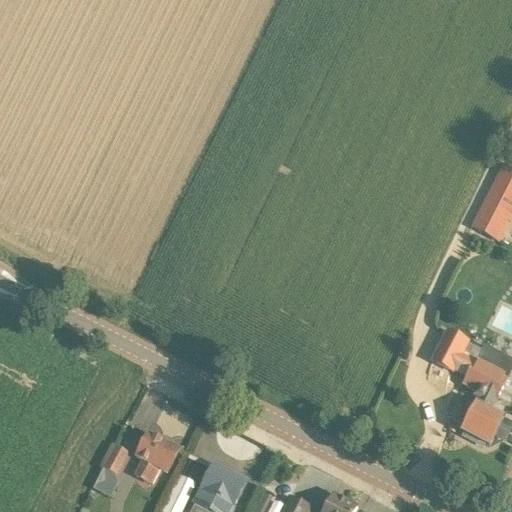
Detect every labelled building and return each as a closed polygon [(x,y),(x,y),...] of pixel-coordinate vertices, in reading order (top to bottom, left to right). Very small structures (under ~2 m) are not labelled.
[(511,225),(511,168),(507,166),(475,232),(503,245),(511,225)] [(506,383),(474,367),(463,388),(481,397),(462,435),(489,449),(503,421),(490,414),(506,383)] [(136,479),(153,487),(160,472),(168,476),(179,454),(148,438),(137,460),(143,464),(136,479)] [(116,479),(128,455),(116,449),(104,472),(116,479)] [(246,485),(213,469),(194,507),(203,511),(232,511),(233,511),(246,485)] [(162,511),(183,511),(195,488),(178,480),(162,511)] [(355,511),(357,510),(333,498),(326,511),(355,511)] [(311,511),(289,501),(283,511),(311,511)]
